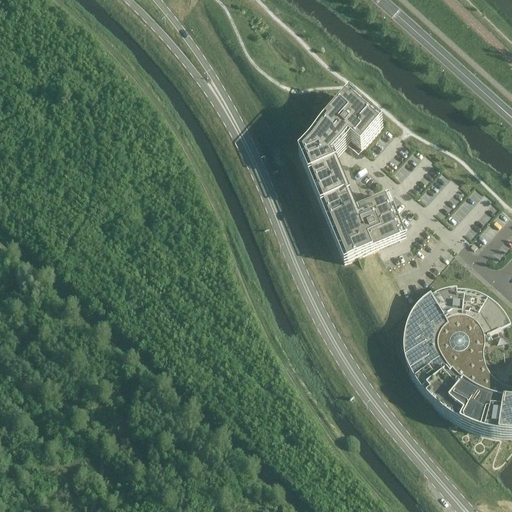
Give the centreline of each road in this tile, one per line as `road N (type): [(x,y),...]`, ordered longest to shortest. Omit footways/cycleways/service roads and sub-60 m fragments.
road 1 (secondary): [(461,507),(336,347),(224,105)]
road 2 (tertiary): [(511,117),(380,0)]
road 3 (residential): [(373,170),(498,284)]
road 4 (secondary): [(125,0),(224,105)]
road 5 (secondary): [(224,105),(213,76),(154,0)]
